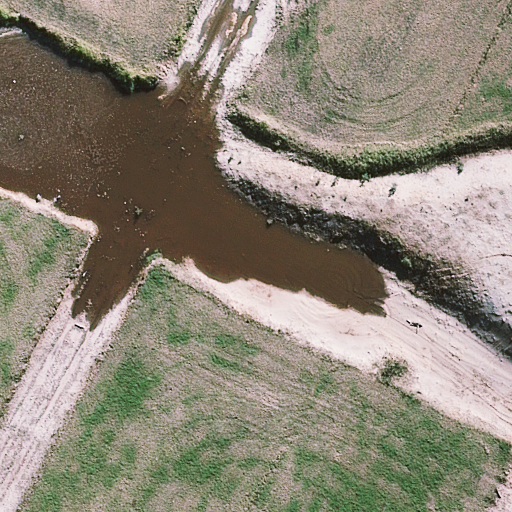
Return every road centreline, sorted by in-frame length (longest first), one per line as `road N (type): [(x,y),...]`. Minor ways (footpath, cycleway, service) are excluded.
road 1 (residential): [(154,186),(371,278),(499,293)]
road 2 (residential): [(0,496),(154,186)]
road 3 (residential): [(154,186),(248,0)]
road 4 (residential): [(0,106),(154,186)]
